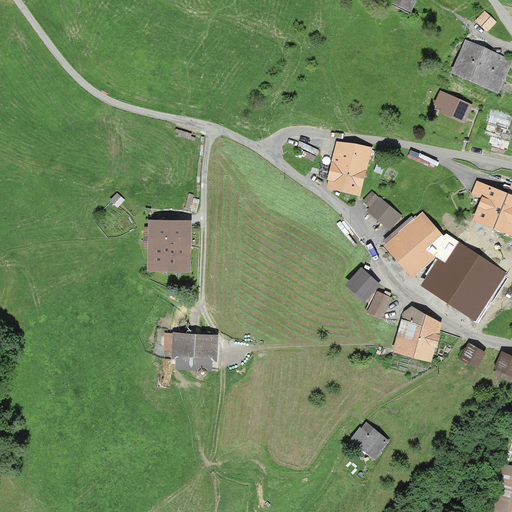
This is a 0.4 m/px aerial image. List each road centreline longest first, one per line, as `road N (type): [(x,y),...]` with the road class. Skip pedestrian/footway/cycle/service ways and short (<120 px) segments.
road 1 (unclassified): [(511,345),(469,334),(416,303),(352,219),(262,152),(290,131),(310,130),(511,166)]
road 2 (track): [(218,375),(227,352),(200,299),(200,218),(213,127)]
road 3 (track): [(17,0),(93,92),(179,121)]
road 4 (track): [(361,418),(441,367),(469,334)]
